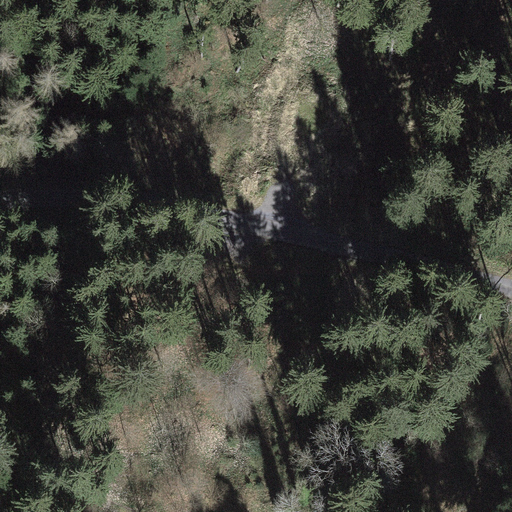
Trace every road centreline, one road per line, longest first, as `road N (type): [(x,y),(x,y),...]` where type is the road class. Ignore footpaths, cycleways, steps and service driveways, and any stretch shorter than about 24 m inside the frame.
road 1 (unclassified): [(511,286),(148,198),(0,195)]
road 2 (track): [(0,439),(140,511)]
